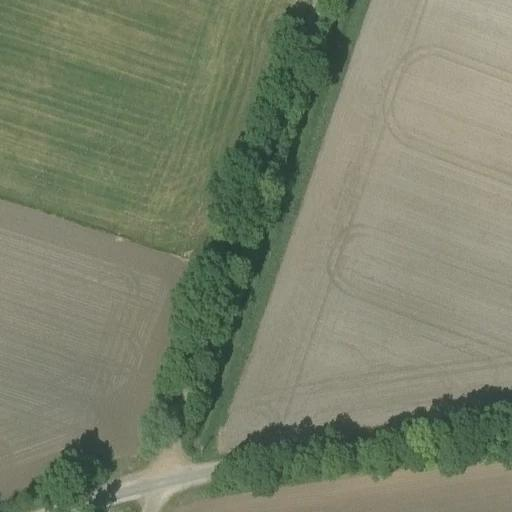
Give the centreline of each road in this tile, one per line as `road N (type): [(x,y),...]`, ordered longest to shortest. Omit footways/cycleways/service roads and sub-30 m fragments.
road 1 (track): [(324,0),(165,479)]
road 2 (unclassified): [(165,479),(511,426)]
